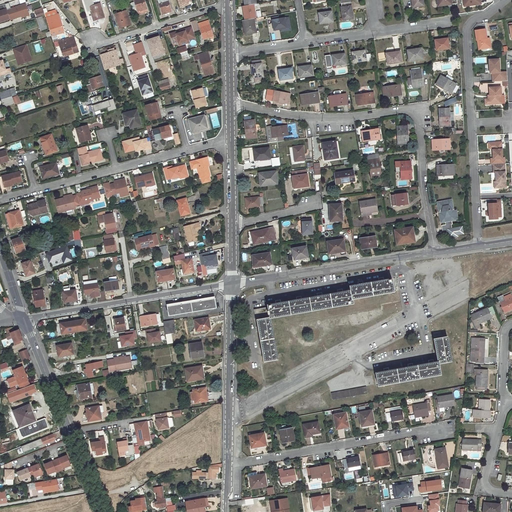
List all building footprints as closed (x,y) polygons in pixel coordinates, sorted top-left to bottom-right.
[(144,0),(134,0),(135,2),(139,14),(148,12),(144,0)] [(167,0),(157,0),(162,15),(172,12),(167,0)] [(349,0),(344,0),(345,3),(341,4),(341,7),(343,20),(353,19),(351,6),(350,6),(349,0)] [(10,18),(10,20),(22,16),(29,14),(25,4),(11,9),(10,8),(7,9),(10,18)] [(100,4),(89,7),(93,18),(91,18),(92,22),(105,17),(100,4)] [(244,11),(243,11),(245,20),(253,19),(256,18),(254,10),(253,5),(245,6),(243,6),(244,11)] [(7,9),(0,11),(0,22),(6,21),(5,20),(10,18),(7,9)] [(125,11),(116,14),(117,18),(116,19),(120,28),(131,25),(128,15),(127,15),(125,11)] [(331,11),(319,13),(320,24),(329,22),(328,21),(333,21),(331,11)] [(59,14),(46,18),(51,32),(52,36),(52,37),(64,33),(59,14)] [(284,18),(272,20),(274,30),(278,29),(278,30),(286,28),(284,18)] [(245,20),(243,20),(244,25),(243,25),(245,34),(256,32),(253,19),(245,20)] [(208,21),(199,24),(203,39),(210,37),(211,39),(214,38),(209,25),(208,21)] [(487,23),(488,30),(497,29),(496,22),(487,23)] [(477,46),(489,44),(488,35),(485,35),(484,26),(473,27),(475,37),(476,37),(477,46)] [(188,40),(196,38),(192,27),(185,29),(186,31),(181,32),(177,34),(176,32),(170,34),(174,45),(179,43),(188,40)] [(148,40),(143,42),(148,56),(152,55),(153,56),(159,54),(159,55),(165,54),(160,40),(161,39),(160,36),(159,37),(158,34),(147,37),(148,40)] [(73,37),(64,40),(64,41),(59,43),(64,57),(79,52),(75,41),(74,41),(73,37)] [(439,40),(435,41),(436,50),(449,49),(448,38),(439,39),(439,40)] [(26,44),(13,49),(15,53),(16,53),(20,64),(29,61),(28,57),(30,56),(26,44)] [(421,48),(412,49),(412,50),(407,51),(409,61),(423,59),(421,48)] [(364,50),(356,51),(356,52),(352,53),(353,63),(366,61),(364,50)] [(109,53),(105,54),(105,55),(101,56),(105,69),(109,68),(115,66),(121,65),(119,60),(116,51),(114,51),(109,53)] [(187,51),(181,53),(183,59),(189,58),(187,51)] [(207,52),(194,56),(195,60),(199,59),(205,75),(214,73),(209,56),(208,56),(207,52)] [(395,52),(386,53),(387,64),(401,62),(400,52),(395,52)] [(141,53),(129,57),(134,71),(145,67),(141,53)] [(340,54),(332,55),(333,66),(346,64),(344,54),(340,55),(340,54)] [(500,69),(499,56),(489,57),(490,70),(492,70),(493,79),(508,78),(508,73),(503,73),(503,69),(500,69)] [(253,65),(252,65),(252,69),(253,78),(255,77),(256,83),(261,82),(261,76),(263,76),(261,63),(253,65)] [(307,66),(298,67),(300,77),(313,75),(311,66),(307,66)] [(283,70),(278,70),(280,80),(292,78),(291,68),(282,69),(283,70)] [(420,69),(410,71),(413,88),(423,87),(421,73),(420,69)] [(441,75),(436,85),(447,91),(448,91),(451,93),(456,84),(441,75)] [(101,76),(90,80),(91,85),(93,90),(94,89),(104,86),(104,85),(106,84),(104,81),(102,82),(101,76)] [(168,79),(158,82),(161,90),(170,88),(168,79)] [(502,92),(501,84),(489,85),(490,93),(489,93),(489,96),(488,96),(488,101),(490,102),(501,101),(501,92),(502,92)] [(400,85),(382,87),(384,97),(397,96),(397,95),(401,94),(400,85)] [(151,87),(144,89),(146,95),(153,93),(151,87)] [(201,88),(193,91),(195,100),(193,100),(196,108),(206,105),(201,88)] [(268,100),(272,101),(284,103),(284,102),(288,103),(290,94),(274,91),(273,95),(269,94),(268,100)] [(10,92),(0,95),(2,100),(12,96),(10,92)] [(318,92),(300,95),(302,105),(315,103),(319,102),(318,92)] [(373,92),(356,95),(357,105),(370,103),(375,102),(373,92)] [(343,105),(343,104),(347,103),(345,94),(328,96),(330,107),(343,105)] [(92,104),(103,100),(101,95),(90,99),(92,104)] [(443,101),(445,106),(457,102),(455,98),(443,101)] [(113,99),(92,106),(94,111),(107,108),(108,111),(116,109),(113,99)] [(156,103),(146,106),(150,120),(161,117),(160,112),(158,112),(156,103)] [(449,108),(439,109),(440,122),(441,122),(441,126),(450,126),(449,108)] [(137,110),(123,114),(125,119),(126,118),(128,125),(130,125),(131,128),(141,126),(137,110)] [(206,115),(204,116),(207,128),(201,130),(201,129),(192,131),(193,135),(208,130),(209,130),(210,129),(210,128),(206,115)] [(204,116),(189,120),(192,131),(201,129),(201,130),(207,128),(204,116)] [(254,120),(244,121),(246,135),(247,139),(257,137),(254,120)] [(92,139),(88,125),(76,129),(79,138),(81,137),(82,142),(92,139)] [(169,126),(153,130),(153,132),(155,138),(155,140),(163,138),(163,137),(172,134),(169,126)] [(277,137),(288,135),(287,126),(283,127),(283,126),(271,127),(271,126),(266,127),(268,143),(278,141),(277,137)] [(407,126),(397,126),(398,144),(408,143),(408,130),(407,130),(407,126)] [(366,131),(361,132),(363,142),(380,139),(379,129),(366,131)] [(51,135),(41,138),(47,155),(58,151),(51,135)] [(150,140),(150,138),(140,140),(139,137),(127,141),(129,150),(135,148),(136,149),(140,148),(140,149),(144,148),(145,150),(152,148),(150,140)] [(436,140),(432,141),(432,150),(450,149),(449,139),(436,139),(436,140)] [(129,150),(127,141),(123,142),(126,152),(136,149),(135,148),(129,150)] [(335,141),(323,143),(325,159),(338,157),(335,141)] [(491,159),(491,163),(493,163),(505,162),(505,157),(502,157),(502,141),(492,141),(491,143),(491,146),(493,147),(493,157),(492,157),(491,159)] [(86,146),(78,148),(83,165),(91,163),(91,162),(103,159),(100,149),(87,152),(86,146)] [(303,146),(293,147),(295,161),(305,160),(303,146)] [(269,147),(253,150),(254,159),(260,158),(260,160),(270,158),(269,147)] [(0,163),(9,160),(6,151),(0,152),(0,163)] [(70,153),(62,155),(65,167),(73,166),(70,153)] [(208,166),(207,162),(209,161),(208,157),(190,162),(191,169),(198,167),(201,178),(202,177),(204,183),(211,181),(209,175),(210,175),(208,166)] [(378,159),(369,161),(371,178),(381,176),(380,163),(379,163),(378,159)] [(410,161),(400,162),(401,179),(412,179),(411,165),(410,165),(410,161)] [(496,187),(506,186),(505,162),(493,163),(493,171),(495,171),(496,180),(496,187)] [(56,163),(40,168),(41,172),(43,172),(45,178),(59,174),(56,163)] [(441,166),(436,166),(437,176),(454,175),(454,164),(441,165),(441,166)] [(169,167),(164,168),(167,179),(180,176),(180,178),(188,176),(186,167),(179,168),(178,167),(172,168),(169,169),(169,167)] [(353,170),(334,173),(336,184),(355,181),(353,170)] [(276,171),(261,173),(262,180),(260,180),(261,186),(277,184),(276,171)] [(20,172),(2,177),(4,185),(12,183),(12,184),(22,181),(20,172)] [(307,174),(294,176),(296,188),(309,186),(307,174)] [(143,175),(135,178),(137,188),(146,185),(146,186),(147,186),(145,177),(144,177),(143,175)] [(153,175),(145,177),(147,186),(155,184),(153,175)] [(114,184),(109,185),(111,195),(119,192),(120,197),(129,195),(124,179),(118,180),(118,182),(114,184)] [(77,195),(80,203),(85,202),(84,201),(88,200),(89,201),(93,200),(93,199),(100,197),(97,186),(89,188),(90,189),(87,190),(82,191),(82,193),(77,194),(77,195)] [(407,193),(391,195),(392,206),(408,204),(407,193)] [(80,203),(77,195),(73,196),(72,194),(68,195),(69,197),(64,198),(56,200),(59,212),(76,208),(75,206),(80,204),(80,203)] [(259,206),(259,204),(263,204),(262,197),(245,198),(246,208),(259,206)] [(501,216),(500,200),(496,200),(496,198),(490,198),(490,203),(489,203),(489,211),(489,214),(489,218),(497,218),(497,216),(501,216)] [(186,199),(177,201),(181,215),(190,213),(186,199)] [(48,212),(45,200),(37,202),(37,203),(38,204),(35,205),(35,203),(28,205),(30,213),(35,212),(36,215),(48,212)] [(375,200),(359,202),(361,213),(371,212),(377,211),(375,200)] [(462,227),(455,228),(455,230),(450,231),(449,225),(451,224),(452,224),(452,220),(455,219),(453,211),(453,209),(451,209),(451,206),(452,206),(451,200),(445,201),(444,202),(443,201),(437,202),(439,208),(440,208),(441,211),(439,211),(440,216),(441,222),(445,221),(446,225),(442,226),(443,232),(449,231),(450,237),(457,235),(457,234),(463,233),(462,227)] [(130,203),(133,213),(139,212),(136,202),(130,203)] [(341,204),(330,205),(330,215),(330,221),(342,220),(341,204)] [(19,211),(8,213),(11,222),(8,223),(9,229),(22,225),(19,211)] [(113,213),(98,217),(99,223),(105,222),(107,229),(116,227),(113,213)] [(311,219),(302,220),(303,234),(312,234),(311,219)] [(199,223),(184,227),(189,243),(198,240),(195,232),(197,231),(201,231),(199,223)] [(259,232),(251,234),(254,244),(276,239),(273,227),(258,231),(259,232)] [(411,228),(395,230),(397,244),(413,241),(411,228)] [(73,230),(67,231),(68,242),(71,242),(72,250),(79,249),(76,230),(73,231),(73,230)] [(151,235),(135,239),(137,247),(141,246),(141,248),(150,245),(150,247),(154,246),(154,245),(151,235)] [(375,236),(360,238),(361,249),(377,246),(375,236)] [(21,237),(12,241),(16,253),(25,250),(21,237)] [(113,239),(104,241),(106,252),(115,251),(113,239)] [(343,239),(327,242),(329,253),(345,251),(343,239)] [(306,246),(292,248),(294,259),(308,257),(306,246)] [(167,250),(161,251),(163,259),(164,264),(170,262),(167,250)] [(217,265),(216,253),(200,254),(201,266),(217,265)] [(270,264),(269,258),(270,257),(269,253),(252,255),(254,267),(270,264)] [(191,259),(181,260),(184,273),(194,272),(191,259)] [(30,261),(22,264),(26,276),(35,273),(30,261)] [(155,272),(158,283),(176,280),(173,268),(155,272)] [(359,285),(350,286),(351,291),(341,292),(338,293),(321,296),(318,296),(300,299),(297,300),(280,303),(276,303),(268,305),(268,307),(254,310),(256,318),(270,316),(270,318),(257,320),(265,361),(278,359),(270,318),(353,303),(352,299),(394,291),(392,279),(383,280),(380,281),(362,284),(359,285)] [(97,280),(83,282),(85,294),(91,294),(91,297),(99,296),(97,280)] [(117,280),(104,282),(105,291),(118,289),(117,280)] [(42,290),(33,291),(36,307),(45,305),(42,290)] [(70,291),(62,292),(64,301),(72,300),(72,301),(77,300),(75,290),(70,291)] [(498,297),(504,313),(511,309),(511,297),(505,301),(504,298),(503,295),(498,297)] [(215,298),(167,306),(169,316),(216,308),(215,298)] [(475,317),(472,318),(474,322),(476,328),(480,327),(479,324),(492,318),(488,308),(474,314),(475,317)] [(144,317),(141,318),(142,326),(157,324),(156,319),(160,319),(159,314),(144,316),(144,317)] [(124,318),(115,320),(117,331),(126,329),(124,318)] [(208,318),(194,320),(196,331),(210,329),(208,318)] [(86,319),(68,322),(69,324),(61,325),(62,334),(87,330),(86,319)] [(174,320),(164,322),(166,334),(167,344),(173,343),(171,333),(176,333),(174,320)] [(155,328),(145,329),(147,344),(161,342),(160,331),(156,332),(155,328)] [(22,340),(19,330),(11,333),(6,335),(8,340),(12,338),(14,343),(15,343),(16,344),(18,344),(17,342),(22,340)] [(121,347),(135,346),(134,340),(137,340),(136,330),(125,332),(125,335),(119,336),(121,347)] [(385,371),(376,373),(379,386),(440,374),(439,364),(451,361),(447,337),(434,339),(438,361),(433,363),(430,363),(412,366),(409,367),(388,371),(385,371)] [(472,351),(472,357),(484,357),(484,347),(484,340),(485,338),(474,338),(473,351),(472,351)] [(201,342),(190,344),(192,358),(204,356),(201,342)] [(72,343),(64,345),(64,346),(57,347),(59,357),(73,354),(72,343)] [(19,353),(23,362),(30,359),(27,350),(19,353)] [(118,358),(114,359),(114,360),(107,361),(109,370),(109,372),(132,368),(130,357),(126,358),(119,359),(118,358)] [(102,362),(86,365),(87,369),(84,370),(85,373),(88,372),(88,377),(93,376),(92,369),(103,367),(102,362)] [(202,366),(185,369),(187,381),(193,380),(193,379),(202,378),(201,371),(202,371),(202,366)] [(28,380),(23,367),(14,371),(16,376),(8,379),(11,387),(19,384),(28,380)] [(475,369),(474,374),(477,374),(476,387),(477,387),(486,387),(487,387),(488,370),(475,369)] [(21,389),(30,385),(28,380),(19,384),(21,389)] [(90,383),(77,385),(80,399),(92,397),(90,383)] [(205,387),(193,390),(193,392),(195,400),(195,403),(207,401),(205,387)] [(366,387),(332,393),(333,400),(367,393),(366,387)] [(452,395),(437,398),(439,407),(454,405),(452,395)] [(430,400),(426,400),(426,403),(413,405),(415,415),(419,415),(428,414),(427,412),(431,411),(430,402),(430,400)] [(473,417),(489,418),(490,400),(479,400),(479,410),(474,410),(473,417)] [(29,405),(14,411),(20,427),(36,420),(29,405)] [(99,406),(86,408),(88,421),(101,419),(100,412),(99,406)] [(372,410),(359,413),(362,426),(368,424),(369,425),(374,424),(372,410)] [(390,412),(386,413),(387,421),(391,421),(404,419),(402,410),(401,410),(390,412)] [(166,412),(156,414),(158,430),(169,428),(167,418),(166,412)] [(346,412),(334,415),(336,429),(342,428),(342,427),(348,426),(347,421),(347,420),(346,412)] [(146,421),(134,423),(135,427),(136,427),(138,437),(137,437),(138,442),(149,440),(146,421)] [(318,422),(303,425),(306,438),(310,437),(310,435),(312,434),(320,433),(318,422)] [(292,428),(280,430),(282,443),(294,441),(292,428)] [(264,433),(249,436),(251,448),(257,447),(257,446),(266,444),(264,433)] [(53,434),(41,439),(43,445),(55,440),(54,438),(56,437),(55,434),(53,435),(53,434)] [(106,451),(103,437),(99,438),(100,441),(91,443),(92,450),(94,450),(96,450),(97,455),(102,454),(102,451),(106,451)] [(128,450),(126,438),(123,439),(123,441),(117,442),(119,456),(125,455),(124,451),(128,450)] [(463,440),(463,450),(481,450),(481,440),(463,440)] [(24,452),(25,456),(39,450),(38,447),(24,452)] [(445,448),(435,450),(438,468),(448,467),(445,448)] [(414,449),(401,452),(398,453),(399,462),(415,459),(414,449)] [(387,453),(373,456),(375,466),(389,464),(387,453)] [(67,455),(56,460),(60,471),(64,469),(63,468),(71,465),(67,455)] [(346,459),(343,459),(344,468),(360,465),(359,456),(346,458),(346,459)] [(56,460),(45,464),(49,474),(56,471),(56,472),(60,471),(56,460)] [(12,461),(5,464),(5,479),(14,479),(14,469),(10,469),(10,468),(12,467),(12,461)] [(202,471),(197,471),(197,473),(192,473),(192,478),(215,478),(215,472),(219,472),(219,467),(222,467),(222,463),(209,466),(209,473),(202,473),(202,471)] [(39,464),(28,468),(31,475),(35,474),(36,476),(43,474),(39,464)] [(321,467),(311,469),(312,475),(313,478),(321,477),(322,482),(330,481),(330,480),(329,477),(331,477),(329,467),(321,468),(321,467)] [(28,468),(17,472),(20,480),(31,475),(28,468)] [(294,469),(290,470),(290,471),(283,472),(283,471),(283,468),(279,469),(281,483),(296,480),(294,469)] [(462,469),(459,486),(469,488),(472,470),(462,469)] [(264,475),(249,477),(251,488),(266,486),(264,475)] [(57,479),(36,483),(37,489),(43,488),(44,492),(59,490),(57,479)] [(158,502),(156,502),(157,506),(160,506),(160,508),(167,506),(166,499),(165,499),(163,486),(154,488),(155,492),(157,492),(158,495),(157,495),(158,501),(159,500),(159,502),(158,502)] [(145,497),(140,498),(140,500),(136,501),(131,501),(132,506),(132,511),(142,510),(147,510),(145,497)] [(288,511),(287,498),(270,501),(271,511),(274,511),(288,511)] [(193,511),(193,509),(199,508),(199,511),(204,511),(204,507),(205,507),(204,499),(186,502),(187,511),(193,511)] [(253,511),(252,499),(238,501),(238,506),(242,505),(242,511),(253,511)] [(457,504),(455,511),(466,511),(468,505),(466,505),(466,501),(459,500),(458,504),(457,504)] [(484,502),(483,511),(499,511),(500,504),(484,502)]
